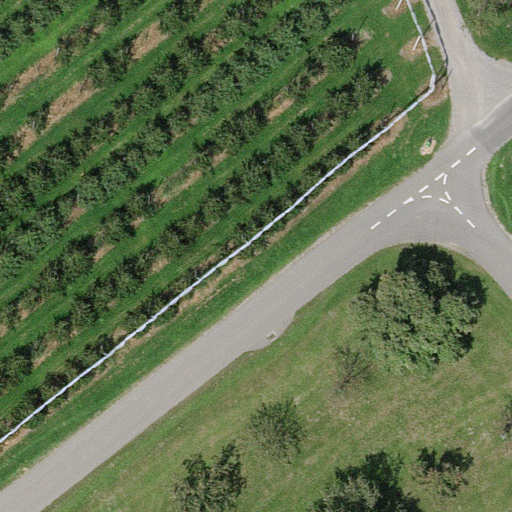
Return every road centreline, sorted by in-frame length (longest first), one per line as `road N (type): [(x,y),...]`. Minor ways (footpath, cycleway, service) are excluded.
road 1 (unclassified): [(9,511),(401,208),(439,190),(511,118)]
road 2 (track): [(493,133),(442,0)]
